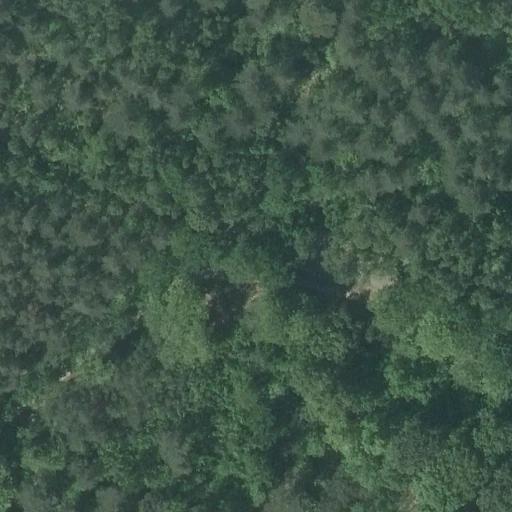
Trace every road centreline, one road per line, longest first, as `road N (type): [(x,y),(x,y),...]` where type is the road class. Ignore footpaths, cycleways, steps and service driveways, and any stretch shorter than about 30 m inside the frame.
road 1 (unclassified): [(511,331),(0,133)]
road 2 (track): [(0,414),(191,278),(280,268)]
road 3 (unknown): [(280,268),(511,355)]
